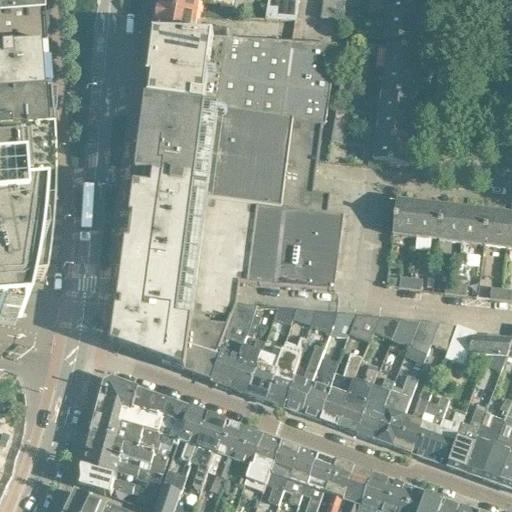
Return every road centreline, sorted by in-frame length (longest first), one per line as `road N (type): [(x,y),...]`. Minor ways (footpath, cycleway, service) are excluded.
road 1 (residential): [(76,351),(396,472),(511,505)]
road 2 (tertiary): [(76,351),(109,0)]
road 3 (residential): [(457,0),(437,172),(511,181)]
road 4 (tertiary): [(30,511),(76,351)]
